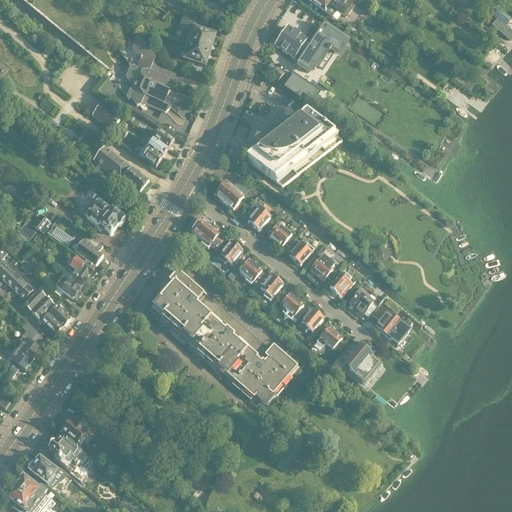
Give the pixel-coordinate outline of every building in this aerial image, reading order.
[(358,3),(354,0),(306,0),(325,13),(332,18),(337,12),(347,19),(358,3)] [(505,15),(494,6),(489,13),(499,21),(505,15)] [(210,52),(215,37),(194,31),(196,23),(184,15),(180,26),(188,28),(185,37),(189,38),(186,45),(210,52)] [(284,78),(278,87),(299,101),(302,97),(313,105),(313,104),(316,106),(321,98),(319,97),(320,95),(319,95),(320,93),(314,89),(337,55),(338,56),(342,50),(343,50),(347,43),(323,27),(317,36),(312,32),(306,41),(308,42),(296,59),(300,61),(296,66),(292,73),(287,80),(284,78)] [(511,33),(505,27),(500,33),(506,39),(511,33)] [(275,47),(295,61),(296,59),(308,42),(306,41),(288,29),(275,47)] [(132,50),(140,62),(139,64),(136,70),(145,84),(167,94),(169,95),(171,90),(174,88),(175,77),(158,69),(153,63),(155,60),(140,40),(136,41),(132,50)] [(210,52),(186,45),(184,52),(187,52),(184,61),(205,68),(210,52)] [(179,60),(179,59),(176,58),(173,68),(183,73),(186,64),(180,62),(179,62),(179,61),(179,60)] [(272,77),(271,78),(278,84),(284,77),(277,71),(276,72),(271,67),(266,72),(272,77)] [(145,84),(136,70),(135,68),(131,68),(126,78),(134,89),(133,92),(130,99),(137,108),(148,106),(165,114),(173,107),(172,103),(174,98),(182,101),(183,101),(169,95),(167,94),(145,84)] [(102,105),(92,118),(112,134),(122,121),(102,105)] [(259,151),(251,158),(246,161),(282,189),(342,143),(306,115),(305,116),(301,119),(293,125),(290,123),(290,122),(288,121),(287,121),(285,121),(284,123),(283,125),(280,128),(279,127),(261,141),(262,142),(259,144),(259,143),(257,143),(255,144),(254,146),(254,147),(255,149),(256,150),(258,151),(259,151)] [(127,135),(120,129),(117,134),(124,139),(127,135)] [(174,144),(159,133),(154,141),(168,152),(174,144)] [(168,152),(154,141),(147,151),(162,161),(168,152)] [(121,182),(124,179),(141,193),(150,182),(105,147),(94,160),(121,182)] [(162,161),(147,151),(147,150),(140,160),(156,171),(162,161)] [(220,190),(217,194),(214,197),(233,212),(244,199),(243,199),(248,193),(237,185),(233,190),(225,184),(224,185),(222,185),(220,188),(220,190)] [(118,212),(103,200),(100,204),(99,203),(93,211),(94,211),(92,213),(89,210),(85,211),(83,213),(83,217),(98,229),(97,230),(100,233),(103,230),(108,234),(108,235),(109,236),(109,237),(110,237),(111,237),(112,237),(113,236),(113,235),(113,234),(118,227),(119,228),(120,227),(120,228),(125,223),(124,222),(125,221),(116,214),(118,212)] [(259,234),(270,220),(266,216),(268,214),(261,208),(259,211),(254,207),(246,217),(250,221),(248,224),(249,225),(249,227),(252,229),(254,229),(259,234)] [(29,221),(19,233),(30,242),(38,232),(43,236),(51,226),(40,218),(34,225),(29,221)] [(213,229),(205,223),(202,220),(197,227),(195,227),(192,230),(192,232),(191,233),(203,243),(201,245),(208,251),(210,248),(216,252),(223,243),(218,238),(220,235),(214,230),(214,229),(213,229)] [(9,231),(7,225),(0,228),(2,234),(9,231)] [(285,245),(290,249),(294,243),(289,240),(292,236),(286,231),(285,232),(278,227),(277,228),(275,228),(273,231),(273,233),(268,238),(282,249),(285,245)] [(74,242),(61,234),(63,231),(59,229),(51,239),(68,251),(74,242)] [(98,255),(102,249),(86,238),(75,254),(82,259),(95,268),(96,269),(98,266),(99,266),(101,265),(103,263),(103,261),(102,260),(103,259),(98,255)] [(300,268),(314,252),(307,246),(305,248),(296,241),(294,243),(290,249),(287,252),(291,256),(289,258),(295,263),(295,265),(298,267),(299,267),(300,268)] [(224,252),(218,260),(225,265),(227,263),(231,267),(232,266),(235,269),(244,258),(240,256),(242,253),(237,249),(237,247),(234,245),(232,245),(231,244),(227,248),(223,245),(220,249),(224,252)] [(329,276),(336,267),(322,256),(318,261),(317,262),(314,265),(314,266),(310,272),(323,283),(327,279),(329,276)] [(84,266),(86,264),(94,270),(95,268),(82,259),(80,261),(77,259),(76,261),(84,266)] [(20,268),(27,274),(30,277),(37,270),(27,260),(20,268)] [(0,279),(5,284),(18,270),(14,267),(18,264),(14,261),(6,269),(0,276),(0,279)] [(84,266),(76,261),(66,275),(72,279),(83,287),(89,278),(92,280),(93,279),(97,274),(97,273),(94,271),(95,270),(94,270),(86,264),(84,266)] [(266,276),(262,273),(248,262),(244,268),(242,268),(239,271),(240,273),(239,274),(246,280),(245,281),(251,286),(252,285),(256,288),(265,277),(266,276)] [(18,270),(5,284),(12,290),(24,277),(18,270)] [(240,394),(242,395),(243,393),(253,401),(256,397),(265,405),(272,397),(274,398),(275,396),(272,394),(279,386),(284,390),(285,389),(280,385),(287,377),(290,379),(292,378),(290,376),(297,368),(273,347),(269,352),(177,272),(161,291),(165,295),(159,302),(161,303),(151,313),(169,329),(168,331),(169,332),(171,330),(180,338),(181,337),(188,343),(187,345),(189,346),(190,344),(197,351),(196,352),(206,360),(204,362),(205,363),(207,362),(216,370),(218,369),(225,375),(224,376),(225,377),(226,376),(233,382),(232,384),(242,392),(240,394)] [(341,301),(355,284),(344,274),(337,282),(333,287),(330,291),(330,292),(331,294),(334,296),(336,296),(341,301)] [(24,277),(12,290),(18,296),(31,283),(24,277)] [(270,281),(265,277),(256,288),(261,291),(265,295),(263,298),(270,303),(283,287),(282,287),(282,285),(279,282),(277,283),(272,278),(270,281)] [(78,294),(83,287),(72,279),(69,283),(63,279),(56,289),(73,301),(76,302),(77,302),(81,297),(81,295),(78,294)] [(31,283),(18,296),(25,302),(36,290),(38,290),(31,283)] [(354,312),(361,319),(364,315),(367,319),(376,308),(372,305),(373,304),(367,300),(369,298),(361,291),(350,306),(355,310),(354,312)] [(23,307),(32,316),(47,300),(38,292),(23,307)] [(280,308),(286,313),(284,315),(291,321),(293,319),(296,321),(302,315),(299,313),(303,308),(290,297),(285,302),(284,302),(281,305),(281,307),(280,308)] [(47,300),(32,316),(41,324),(48,316),(55,309),(47,300)] [(389,301),(384,306),(396,316),(401,311),(389,301)] [(57,307),(55,309),(48,316),(63,330),(71,322),(57,307)] [(412,332),(401,322),(400,324),(381,308),(372,318),(379,324),(376,328),(388,337),(400,347),(412,332)] [(312,312),(299,328),(306,333),(308,331),(312,335),(314,333),(318,336),(322,330),(318,327),(323,321),(318,317),(318,315),(315,312),(313,313),(312,312)] [(63,330),(48,316),(41,324),(55,338),(63,330)] [(23,345),(18,352),(33,363),(41,352),(35,348),(42,339),(27,324),(22,329),(27,334),(21,343),(23,345)] [(323,336),(316,345),(323,350),(326,346),(333,352),(333,351),(335,351),(338,348),(338,346),(342,341),(329,329),(326,333),(324,331),(321,334),(323,336)] [(312,335),(309,339),(312,342),(318,336),(314,333),(312,335)] [(356,351),(350,346),(339,361),(343,364),(351,371),(349,373),(364,385),(373,375),(372,374),(379,366),(378,366),(363,353),(358,349),(356,351)] [(25,374),(33,363),(18,352),(8,367),(0,360),(0,369),(12,381),(20,370),(25,374)] [(0,407),(6,412),(10,405),(0,398),(0,407)] [(64,430),(60,435),(66,440),(66,439),(79,450),(83,445),(86,448),(92,441),(85,436),(89,431),(77,421),(73,426),(69,423),(69,424),(67,423),(63,429),(64,430)] [(80,464),(86,458),(81,454),(62,439),(57,446),(54,443),(48,451),(58,458),(54,463),(61,468),(63,469),(70,474),(73,470),(75,472),(80,464)] [(57,473),(56,472),(56,473),(39,460),(35,466),(32,467),(30,469),(30,472),(29,473),(53,491),(69,478),(59,470),(57,473)] [(49,511),(59,501),(47,492),(37,484),(34,488),(23,479),(19,484),(18,484),(17,484),(14,487),(14,488),(14,489),(14,490),(40,511),(49,511)] [(181,490),(192,499),(198,492),(187,483),(181,490)] [(40,511),(14,490),(10,495),(8,497),(8,500),(10,502),(11,502),(17,508),(15,511),(40,511)]
